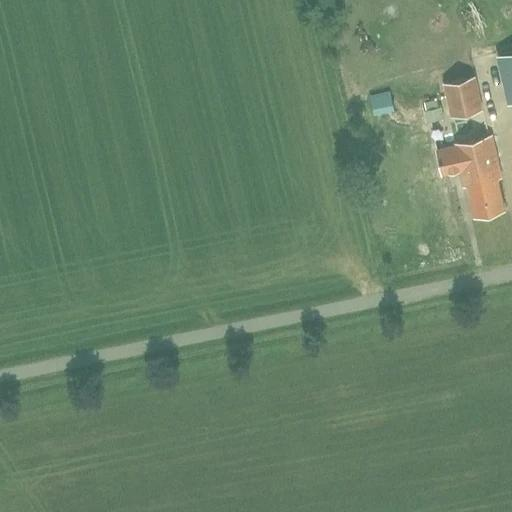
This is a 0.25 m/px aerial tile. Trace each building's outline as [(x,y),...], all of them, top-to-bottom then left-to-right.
[(509,104),(511,102),(511,51),(498,55),(509,104)] [(451,116),(482,110),(475,77),(443,83),(451,116)] [(370,96),(374,116),(394,112),(390,92),(370,96)] [(423,110),(426,122),(444,119),(441,107),(423,110)] [(501,177),(494,146),(492,136),(453,145),(454,147),(437,151),(442,173),(459,169),(463,186),(467,185),(474,217),(505,210),(498,178),(501,177)] [(429,149),(394,157),(401,189),(398,190),(401,200),(403,199),(411,231),(446,223),(443,212),(432,161),(429,149)]
